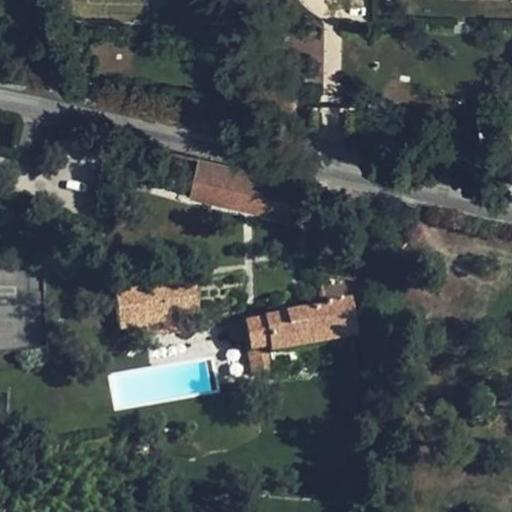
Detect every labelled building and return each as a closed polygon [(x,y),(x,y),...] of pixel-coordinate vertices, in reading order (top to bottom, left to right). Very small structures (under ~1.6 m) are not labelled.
[(511,149),(511,120),(507,119),(502,147),(511,149)] [(190,195),(310,222),(311,217),(318,187),(198,160),(190,195)] [(195,287),(114,297),(120,336),(148,332),(146,321),(176,316),(176,323),(199,320),(195,287)] [(274,368),(271,352),(354,336),(348,299),(312,305),(312,307),(278,312),(278,318),(244,324),(249,353),(246,354),(249,373),(274,368)] [(178,333),(176,323),(176,316),(146,321),(148,332),(149,337),(178,333)]
